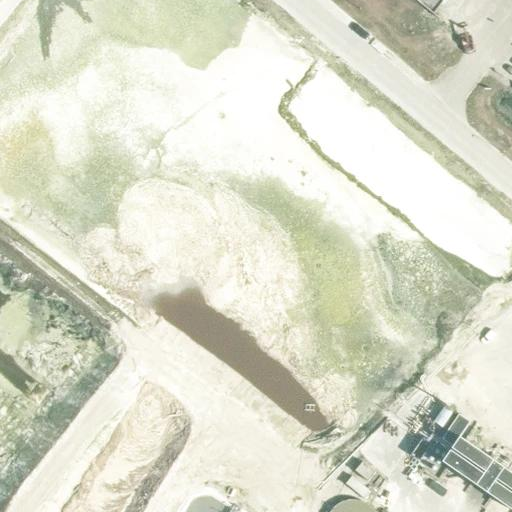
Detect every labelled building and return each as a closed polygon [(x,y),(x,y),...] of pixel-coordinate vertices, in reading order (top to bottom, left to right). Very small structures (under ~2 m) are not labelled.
[(463,404),(450,419),(461,430),(475,415),(463,404)] [(382,439),(413,460),(429,437),(398,416),(382,439)] [(511,496),(511,454),(483,435),(463,463),(511,496)] [(414,491),(423,480),(389,450),(369,472),(371,475),(363,484),(383,502),(386,498),(392,504),(397,498),(384,487),(395,474),(414,491)] [(341,511),(380,511),(376,499),(341,511)]
